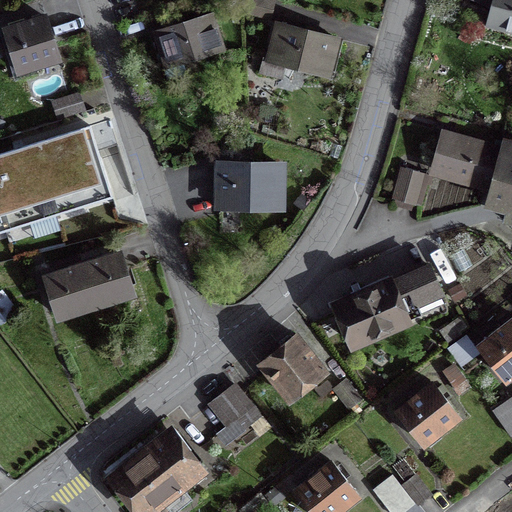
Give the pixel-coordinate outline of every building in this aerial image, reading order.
[(271,3),(259,0),(242,0),(239,11),(268,18),(271,3)] [(511,0),(492,0),(486,24),(511,31),(511,0)] [(210,15),(154,33),(165,67),(220,50),(210,15)] [(57,58),(45,19),(3,32),(16,71),(57,58)] [(325,76),(335,39),(277,25),(268,61),(325,76)] [(51,103),(56,119),(83,110),(77,95),(51,103)] [(0,231),(113,194),(90,122),(0,150),(0,231)] [(433,172),(492,188),(503,152),(443,136),(433,172)] [(511,225),(511,147),(505,145),(503,152),(492,188),(488,204),(510,210),(506,224),(511,225)] [(221,212),(221,205),(278,206),(279,166),(219,165),(218,205),(220,205),(219,212),(221,212)] [(391,199),(394,199),(419,206),(427,176),(400,168),(400,169),(402,170),(394,199),(392,198),(391,199)] [(119,256),(44,279),(56,317),(131,293),(119,256)] [(444,304),(428,266),(335,307),(351,344),(405,321),(401,312),(439,295),(443,304),(444,304)] [(511,320),(479,346),(505,380),(511,374),(511,320)] [(280,349),(260,365),(288,399),(323,371),(295,336),(290,341),(286,336),(276,344),(280,349)] [(332,389),(348,409),(360,400),(344,380),(332,389)] [(422,445),(457,417),(431,384),(396,412),(422,445)] [(233,385),(209,404),(226,426),(250,407),(233,385)] [(511,400),(492,413),(508,437),(511,434),(511,400)] [(202,475),(170,435),(114,479),(139,511),(142,511),(160,499),(170,511),(173,511),(189,500),(182,491),(202,475)] [(311,511),(335,511),(357,496),(330,463),(295,491),(311,511)] [(414,475),(402,485),(417,505),(430,495),(414,475)] [(385,498),(396,511),(408,511),(417,505),(402,485),(385,498)] [(259,494),(240,509),(242,511),(260,511),(268,506),(259,494)]
